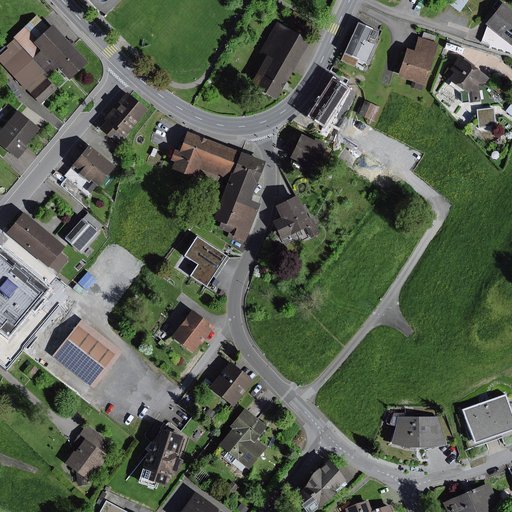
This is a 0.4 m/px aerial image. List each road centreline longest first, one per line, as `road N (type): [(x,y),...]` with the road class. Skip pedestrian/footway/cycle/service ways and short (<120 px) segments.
road 1 (residential): [(327,437),(247,353),(236,328),(236,289),(270,188),(258,123)]
road 2 (unclassified): [(0,222),(128,69)]
road 3 (secondary): [(258,123),(303,91),(349,0)]
road 4 (secondary): [(128,69),(200,119),(258,123)]
